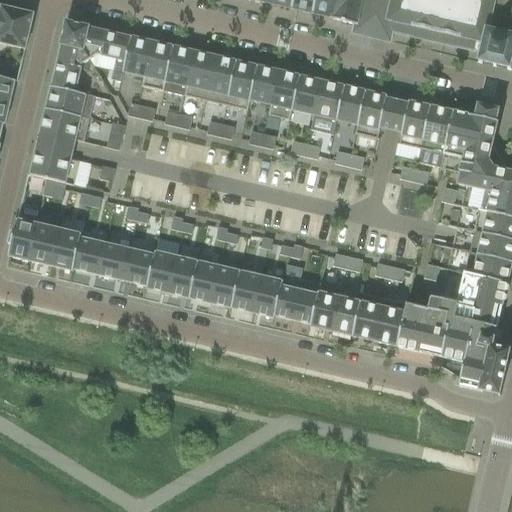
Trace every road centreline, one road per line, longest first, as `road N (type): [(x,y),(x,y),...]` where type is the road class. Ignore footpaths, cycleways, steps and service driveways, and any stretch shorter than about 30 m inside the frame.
road 1 (residential): [(508,417),(430,391),(0,294)]
road 2 (residential): [(78,0),(511,95)]
road 3 (residential): [(0,238),(46,0)]
